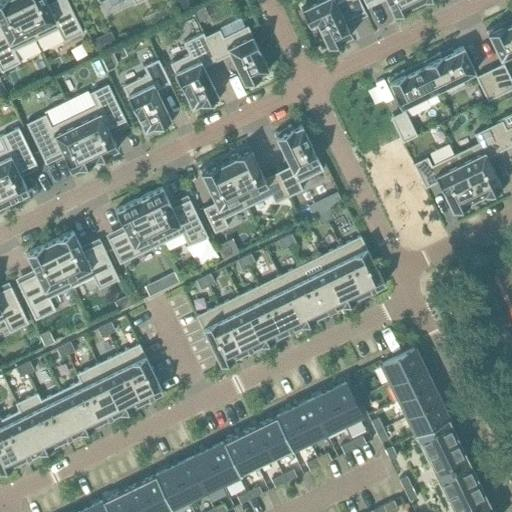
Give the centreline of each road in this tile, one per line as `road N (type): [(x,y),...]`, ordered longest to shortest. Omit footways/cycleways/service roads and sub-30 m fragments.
road 1 (residential): [(412,297),(2,497)]
road 2 (residential): [(0,235),(311,86)]
road 3 (residential): [(511,502),(412,297)]
road 4 (residential): [(401,272),(311,86)]
road 5 (residential): [(311,86),(489,0)]
road 6 (residential): [(401,272),(511,219)]
